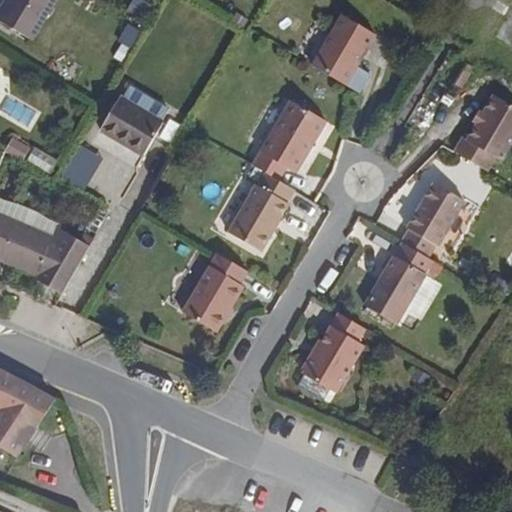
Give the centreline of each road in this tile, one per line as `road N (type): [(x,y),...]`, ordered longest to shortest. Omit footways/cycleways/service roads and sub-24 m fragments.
road 1 (residential): [(218,437),(381,157)]
road 2 (unknown): [(39,359),(175,112)]
road 3 (residential): [(387,511),(218,437)]
road 4 (secondary): [(0,343),(133,400)]
